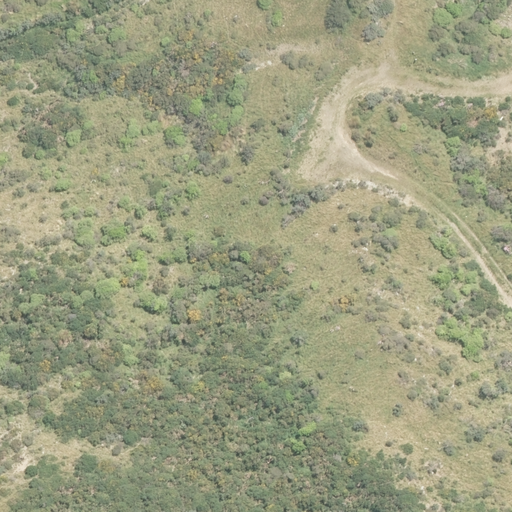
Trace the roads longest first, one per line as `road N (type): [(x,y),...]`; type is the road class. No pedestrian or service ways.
road 1 (track): [(381,66),(315,103),(308,157),(361,205),(420,221),(511,344)]
road 2 (track): [(511,84),(465,106),(396,89),(381,66)]
